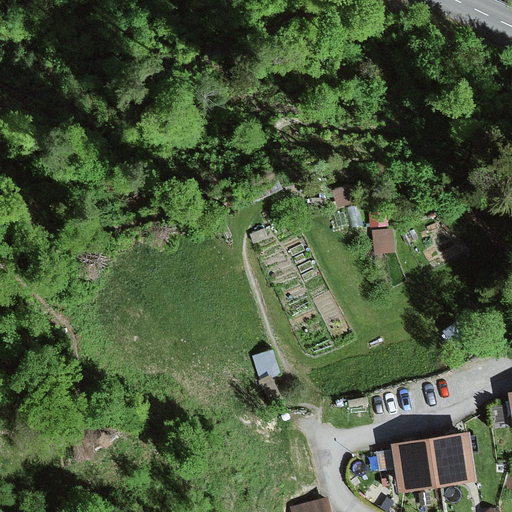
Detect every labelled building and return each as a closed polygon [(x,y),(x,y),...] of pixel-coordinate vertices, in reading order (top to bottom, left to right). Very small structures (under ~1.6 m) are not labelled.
[(389,211),(370,212),(371,226),(389,225),(389,211)] [(395,227),(373,229),(375,253),(397,251),(395,227)] [(275,347),(253,354),(261,379),(283,372),(275,347)] [(469,430),(393,440),(400,487),(476,477),(469,430)] [(334,511),(330,496),(293,506),(294,511),(334,511)]
